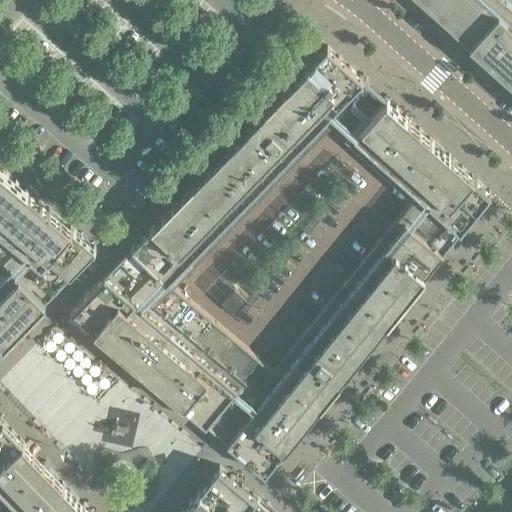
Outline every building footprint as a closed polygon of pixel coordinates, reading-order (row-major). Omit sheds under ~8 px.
[(511,8),(502,0),(437,0),(511,66),(511,8)] [(384,96),(381,99),(384,102),(348,141),(412,198),(274,369),(174,285),(370,84),(366,81),(367,80),(327,45),(71,308),(231,443),(265,471),(492,192),(384,96)] [(0,345),(47,297),(96,247),(0,166),(0,345)] [(222,301),(235,312),(247,299),(233,288),(222,301)] [(25,369),(28,365),(20,357),(1,379),(21,397),(32,385),(26,380),(31,374),(25,369)] [(0,499),(12,511),(92,511),(0,416),(0,499)] [(112,441),(133,445),(138,420),(117,416),(112,441)] [(275,511),(219,464),(180,511),(275,511)]
